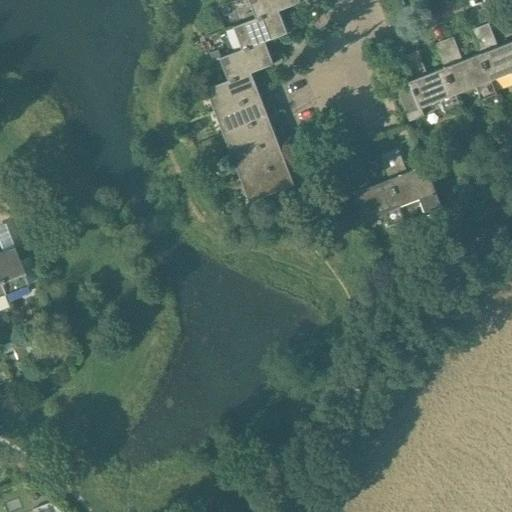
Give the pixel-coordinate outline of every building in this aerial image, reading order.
[(250,0),(257,17),(258,18),(280,9),(304,0),(250,0)] [(285,22),(280,9),(258,18),(257,17),(235,25),(244,48),(244,49),(267,40),(297,29),(293,19),(285,22)] [(473,31),(481,53),(492,81),(510,74),(511,78),(511,40),(496,47),(488,25),(473,31)] [(497,94),(492,81),(481,53),(461,61),(453,39),(437,45),(446,66),(457,95),(475,88),(480,101),(497,94)] [(272,53),(267,40),(244,49),(244,48),(221,56),(230,79),(253,71),(283,60),(280,50),(272,53)] [(462,108),(457,95),(446,66),(425,74),(417,53),(401,59),(410,81),(395,86),(409,122),(423,116),(420,109),(440,101),(445,115),(462,108)] [(253,71),(230,79),(207,88),(217,112),(261,94),(269,91),(266,81),(258,84),(253,71)] [(266,107),(261,94),(217,112),(225,134),(270,117),(278,114),(274,104),(266,107)] [(225,134),(234,156),(279,139),(287,136),(283,126),(275,129),(270,117),(225,134)] [(242,179),(287,161),(296,158),(292,149),(284,152),(279,139),(234,156),(242,179)] [(382,156),(390,178),(401,206),(406,219),(414,216),(416,213),(417,209),(416,207),(422,205),(425,212),(443,205),(427,164),(406,172),(398,150),(382,156)] [(251,201),(304,181),(300,171),(292,174),(287,161),(242,179),(251,201)] [(401,206),(390,178),(371,186),(362,164),(346,170),(365,220),(384,213),(389,226),(407,220),(406,219),(401,206)] [(14,247),(0,252),(0,280),(5,294),(28,285),(14,247)] [(25,346),(21,337),(18,329),(7,333),(10,341),(3,344),(6,353),(25,346)] [(31,333),(21,337),(25,346),(35,342),(31,333)]
